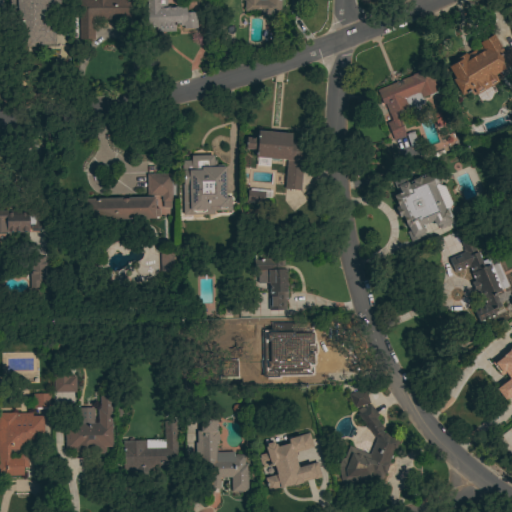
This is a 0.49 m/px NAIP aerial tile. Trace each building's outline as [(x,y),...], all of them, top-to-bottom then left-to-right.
[(78,0),(131,0),(132,19),(112,19),(112,20),(105,20),(105,19),(93,19),(94,39),(79,39),(78,0)] [(166,0),(166,7),(168,7),(168,8),(174,7),(177,7),(185,7),(185,13),(195,12),(196,28),(183,29),(182,26),(179,26),(179,24),(174,24),(174,31),(156,32),(155,27),(145,27),(145,9),(146,9),(146,2),(145,2),(145,0),(166,0)] [(280,0),(280,12),(275,12),(275,16),(259,16),(259,12),(243,11),(244,0),(280,0)] [(11,11),(57,10),(57,47),(56,47),(56,48),(47,48),(47,53),(23,54),(23,46),(12,46),(11,11)] [(476,95),(472,89),(464,94),(464,93),(460,95),(451,80),(454,78),(445,65),(465,53),(466,55),(480,46),(478,43),(492,34),(493,36),(495,36),(497,40),(496,41),(503,52),(507,49),(511,57),(511,64),(507,68),(508,70),(501,74),(499,71),(494,75),(498,81),(476,95)] [(411,75),(427,68),(436,91),(438,96),(431,99),(429,94),(421,97),(424,102),(411,108),(411,109),(399,114),(396,114),(400,123),(399,123),(404,136),(393,140),(386,123),(391,121),(384,104),(382,105),(376,90),(411,75)] [(290,134),(289,142),(301,143),(299,159),(302,160),(299,190),(284,189),(286,160),(278,159),(277,161),(270,160),(270,158),(254,157),(255,150),(245,149),(246,138),(256,139),(257,130),(290,134)] [(405,134),(413,131),(419,145),(410,148),(405,134)] [(225,197),(230,197),(230,210),(213,211),(213,214),(182,215),(181,161),(190,161),(190,156),(213,155),(213,167),(216,167),(216,165),(222,165),(222,166),(224,166),(225,197)] [(146,197),(146,174),(170,173),(171,201),(170,201),(170,208),(162,208),(162,201),(161,201),(160,196),(153,196),(154,208),(159,208),(159,217),(154,217),(154,218),(147,218),(147,219),(129,220),(129,219),(85,221),(84,199),(146,197)] [(434,177),(436,177),(437,178),(437,180),(438,182),(437,183),(436,184),(435,185),(434,186),(443,208),(444,208),(445,209),(447,208),(451,217),(450,217),(452,223),(438,229),(437,225),(434,227),(432,222),(423,226),(424,227),(422,228),(424,231),(422,231),(424,235),(410,242),(405,232),(408,230),(407,227),(406,228),(401,216),(398,218),(394,207),(396,206),(392,195),(397,193),(392,182),(404,177),(407,185),(409,184),(408,182),(411,181),(410,180),(418,176),(419,177),(425,174),(426,175),(428,175),(429,175),(432,176),(433,177),(434,177)] [(264,192),(263,202),(246,201),(246,190),(264,192)] [(0,210),(41,210),(41,229),(40,229),(40,230),(31,231),(31,229),(30,229),(30,224),(29,224),(29,226),(28,226),(28,232),(6,233),(6,234),(0,234),(0,210)] [(507,286),(494,292),(499,306),(492,309),(495,316),(478,323),(472,309),(484,304),(478,291),(474,293),(470,283),(474,282),(467,266),(453,272),(448,258),(463,252),(462,249),(458,238),(467,234),(475,252),(476,252),(480,261),(487,258),(490,265),(497,262),(507,286)] [(159,254),(172,253),(173,271),(160,272),(159,254)] [(28,256),(46,255),(46,281),(29,281),(28,256)] [(286,291),(287,299),(284,299),(285,310),(268,311),(267,283),(257,283),(256,271),(253,271),(253,260),(259,260),(259,259),(268,259),(268,258),(283,257),(283,269),(285,269),(286,291)] [(313,367),(308,367),(308,375),(293,375),(293,376),(288,376),(288,373),(266,373),(266,359),(290,358),(290,340),(282,340),(282,327),(307,326),(307,339),(312,339),(313,367)] [(511,393),(503,400),(495,389),(508,379),(504,373),(500,376),(490,363),(511,345),(511,393)] [(240,378),(228,378),(227,358),(240,358),(240,378)] [(54,393),(53,366),(68,366),(69,377),(75,376),(76,392),(54,393)] [(352,409),(348,394),(364,389),(369,403),(352,409)] [(49,393),(49,407),(31,408),(31,394),(49,393)] [(111,395),(112,447),(105,447),(105,452),(103,452),(103,453),(92,454),(92,452),(74,453),(74,449),(65,449),(64,435),(63,435),(63,420),(77,420),(76,405),(93,404),(93,423),(97,423),(97,409),(99,409),(99,395),(111,395)] [(398,440),(395,449),(393,449),(391,455),(392,455),(384,474),(383,473),(381,479),(374,476),(374,481),(341,484),(337,467),(340,459),(343,458),(350,442),(370,450),(374,438),(357,414),(358,413),(356,410),(362,406),(363,409),(370,404),(378,416),(375,418),(383,429),(382,430),(387,436),(398,440)] [(42,416),(43,441),(39,441),(39,458),(23,458),(23,476),(4,476),(4,473),(0,473),(0,412),(31,412),(31,416),(42,416)] [(194,443),(196,443),(196,431),(200,431),(199,413),(215,412),(215,416),(214,416),(215,424),(217,424),(218,444),(216,444),(216,451),(215,451),(215,452),(233,452),(233,455),(243,455),(244,464),(246,464),(247,491),(241,492),(241,493),(236,493),(236,492),(230,492),(230,478),(219,478),(219,489),(212,489),(212,490),(208,490),(208,491),(203,491),(203,490),(198,491),(197,470),(195,471),(194,443)] [(176,453),(175,453),(176,474),(165,474),(165,468),(148,469),(148,471),(147,471),(147,475),(136,476),(136,471),(122,472),(122,464),(123,464),(123,450),(121,450),(120,441),(144,440),(145,448),(164,448),(163,421),(175,420),(176,453)] [(295,454),(295,456),(295,457),(294,458),(297,468),(316,462),(320,477),(313,479),(301,482),(301,483),(292,486),(291,484),(279,488),(268,491),(264,478),(275,475),(273,465),(270,466),(269,466),(267,466),(262,467),(261,464),(260,465),(258,458),(259,458),(258,455),(265,453),(264,447),(266,446),(265,444),(273,442),(273,444),(275,444),(276,447),(288,443),(287,439),(308,433),(312,447),(295,452),(295,454)]
